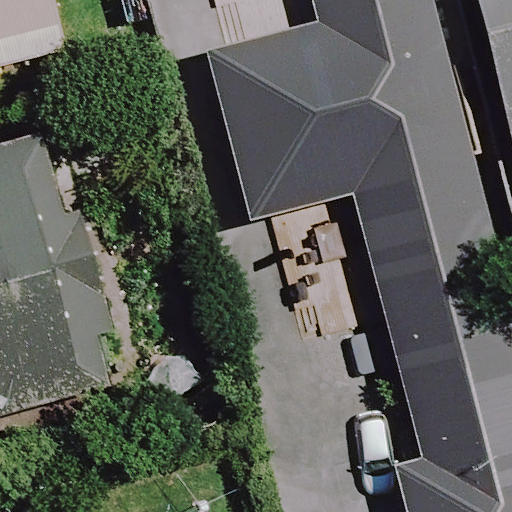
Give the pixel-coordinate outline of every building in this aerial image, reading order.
[(0,0),(0,59),(50,46),(37,0),(0,0)] [(338,199),(406,465),(379,472),(389,511),(511,511),(511,371),(416,0),(294,0),(301,26),(191,54),(235,226),(338,199)] [(511,0),(465,0),(511,189),(511,0)] [(0,416),(119,386),(55,140),(0,153),(0,416)] [(311,273),(243,289),(294,504),(361,488),(311,273)]
